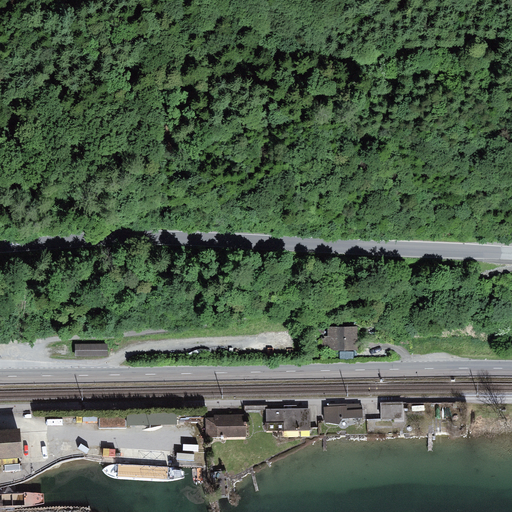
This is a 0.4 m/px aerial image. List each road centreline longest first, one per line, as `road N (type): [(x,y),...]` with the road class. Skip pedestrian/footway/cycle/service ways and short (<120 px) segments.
road 1 (secondary): [(0,244),(244,238),(511,254)]
road 2 (primary): [(511,368),(0,376)]
